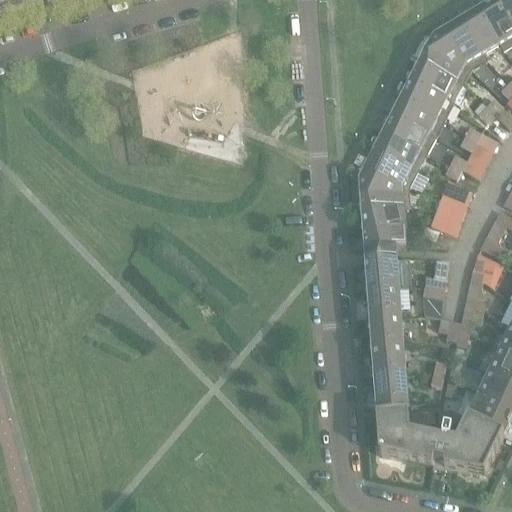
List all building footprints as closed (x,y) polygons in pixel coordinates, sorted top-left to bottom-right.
[(0,0),(0,10),(35,0),(0,0)] [(511,0),(501,0),(496,3),(511,31),(511,0)] [(511,51),(511,31),(496,3),(479,13),(504,57),(511,51)] [(504,57),(479,13),(462,23),(487,66),(488,66),(484,59),(499,50),(504,57)] [(487,66),(462,23),(434,39),(472,75),(487,66)] [(472,75),(434,39),(419,68),(463,91),(472,75)] [(463,91),(419,68),(410,85),(454,109),(463,91)] [(454,109),(410,85),(401,103),(445,126),(454,109)] [(511,103),(511,90),(509,88),(502,96),(511,105),(511,103)] [(445,126),(401,103),(392,120),(436,143),(445,126)] [(496,121),(503,113),(494,104),(487,112),(496,121)] [(496,121),(487,112),(479,120),(489,128),(496,121)] [(436,143),(392,120),(383,137),(427,161),(436,143)] [(477,148),(482,138),(470,132),(465,142),(477,148)] [(427,161),(383,137),(374,155),(418,178),(427,161)] [(472,157),(477,148),(465,142),(460,151),(472,157)] [(418,178),(374,155),(359,183),(410,194),(418,178)] [(462,175),(467,166),(456,160),(451,170),(462,175)] [(457,185),(462,175),(451,170),(446,179),(457,185)] [(411,212),(410,194),(359,183),(361,215),(411,212)] [(467,213),(472,199),(448,189),(442,204),(467,213)] [(461,227),(467,213),(442,204),(437,218),(461,227)] [(405,232),(403,213),(411,212),(361,215),(363,235),(405,232)] [(456,241),(461,227),(437,218),(431,232),(438,235),(456,241)] [(502,241),(507,232),(495,226),(490,235),(502,241)] [(406,252),(405,232),(363,235),(365,259),(365,262),(365,267),(397,265),(397,260),(396,253),(406,252)] [(497,251),(502,241),(490,235),(485,245),(497,251)] [(432,250),(431,252),(447,255),(449,249),(434,244),(432,250)] [(410,264),(397,265),(365,267),(367,297),(399,294),(413,294),(410,264)] [(447,286),(448,276),(449,268),(439,266),(436,283),(447,286)] [(483,289),(485,279),(473,276),(471,287),(483,289)] [(481,300),(483,289),(471,287),(468,297),(481,300)] [(401,323),(399,294),(367,297),(370,326),(401,323)] [(442,316),(443,306),(431,303),(429,314),(442,316)] [(404,352),(401,323),(370,326),(372,354),(404,352)] [(448,339),(451,326),(441,324),(438,336),(448,339)] [(469,340),(472,328),(462,325),(459,338),(469,340)] [(511,332),(501,355),(511,360),(511,332)] [(467,352),(469,340),(459,338),(457,350),(467,352)] [(406,381),(404,352),(372,354),(374,383),(406,381)] [(449,363),(451,353),(443,352),(441,361),(449,363)] [(511,360),(501,355),(490,377),(511,388),(511,360)] [(444,381),(447,369),(437,366),(434,379),(444,381)] [(458,390),(461,378),(451,376),(448,388),(458,390)] [(511,388),(490,377),(479,400),(511,415),(511,388)] [(441,393),(444,381),(434,379),(431,391),(441,393)] [(409,418),(406,381),(374,383),(377,421),(409,418)] [(455,403),(458,390),(448,388),(445,400),(455,403)] [(511,415),(479,400),(469,423),(504,440),(511,426),(511,415)] [(485,481),(504,440),(469,423),(452,415),(439,416),(440,427),(467,426),(457,447),(451,445),(453,435),(445,433),(443,444),(410,437),(410,430),(436,428),(435,416),(409,418),(377,421),(380,460),(433,470),(433,473),(444,475),(445,473),(485,481)]
